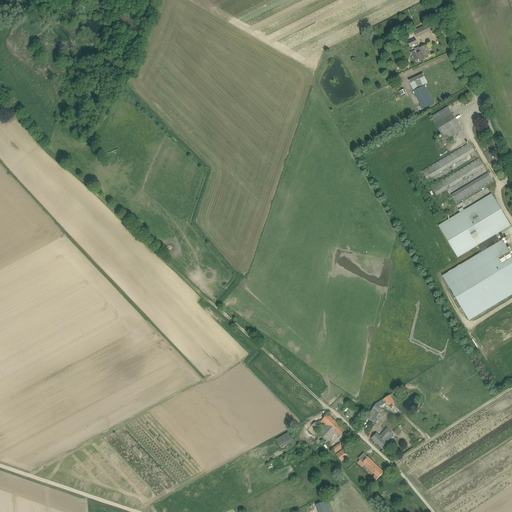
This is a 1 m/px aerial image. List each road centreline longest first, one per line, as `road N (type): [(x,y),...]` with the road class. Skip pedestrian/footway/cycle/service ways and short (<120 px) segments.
road 1 (track): [(330,408),(45,145),(0,86)]
road 2 (unclassified): [(511,191),(432,0)]
road 3 (track): [(433,511),(394,464),(511,390)]
road 4 (track): [(0,466),(134,511)]
